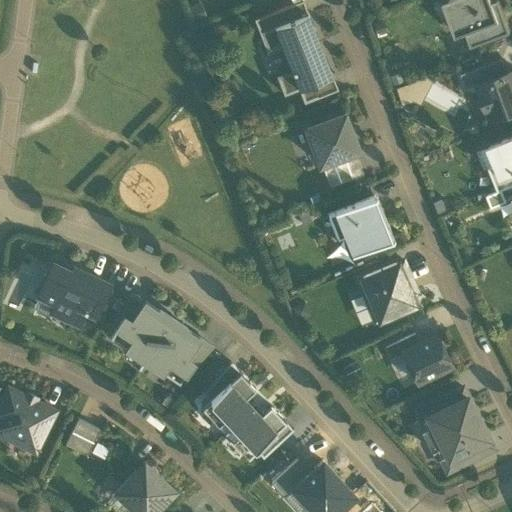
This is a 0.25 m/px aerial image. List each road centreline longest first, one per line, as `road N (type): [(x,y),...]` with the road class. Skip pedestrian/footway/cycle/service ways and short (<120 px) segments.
road 1 (residential): [(421,511),(236,318),(143,255),(0,203)]
road 2 (residential): [(344,0),(384,117),(511,402)]
road 3 (residential): [(242,511),(148,419),(84,379),(0,348)]
